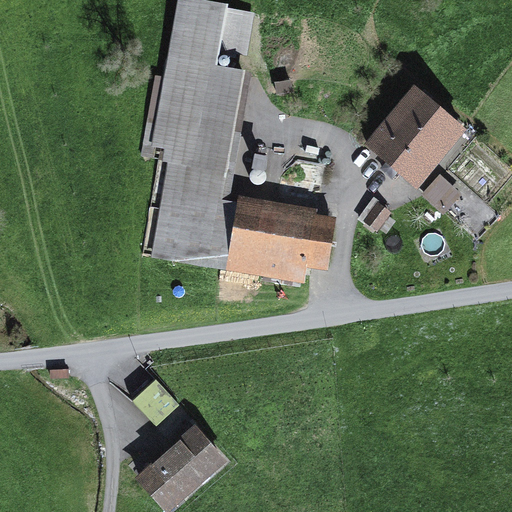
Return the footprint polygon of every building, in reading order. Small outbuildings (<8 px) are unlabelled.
[(310,272),(332,275),(339,227),(318,224),(321,213),(235,200),(254,76),(223,71),(233,12),(184,1),(157,146),(166,148),(146,255),(308,284),(310,272)] [(413,89),(364,151),(418,193),(466,131),(413,89)] [(463,198),(440,178),(422,198),(445,218),(463,198)] [(389,215),(378,207),(366,224),(377,232),(389,215)] [(70,370),(51,371),(52,382),(70,381),(70,370)] [(156,384),(133,405),(159,432),(182,411),(156,384)] [(170,511),(226,464),(197,431),(136,484),(159,511),(170,511)]
